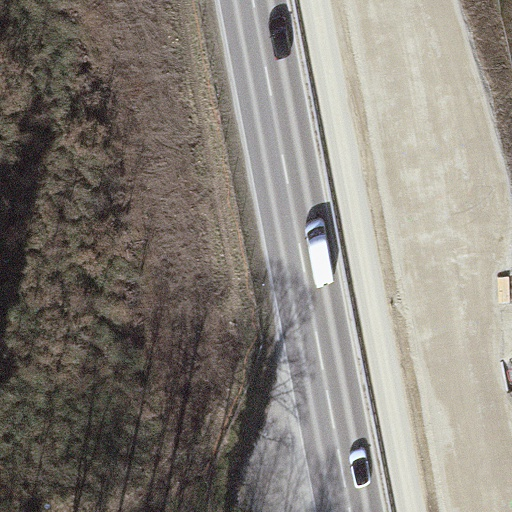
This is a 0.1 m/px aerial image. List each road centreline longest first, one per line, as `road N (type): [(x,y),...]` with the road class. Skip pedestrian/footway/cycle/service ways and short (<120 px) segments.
road 1 (primary): [(352,511),(254,0)]
road 2 (track): [(177,511),(344,473)]
